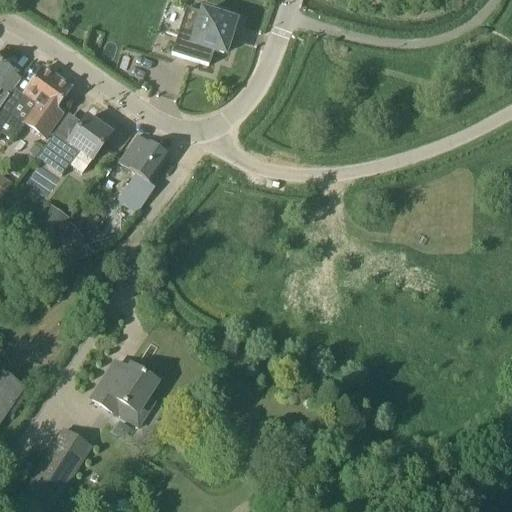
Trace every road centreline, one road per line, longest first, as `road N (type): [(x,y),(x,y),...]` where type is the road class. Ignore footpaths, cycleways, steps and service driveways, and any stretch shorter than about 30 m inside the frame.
road 1 (residential): [(211,128),(234,157),(265,171),(327,178),(378,172),(511,114)]
road 2 (residential): [(0,20),(163,126),(211,128)]
road 3 (residential): [(211,128),(236,114),(260,84),(291,0)]
